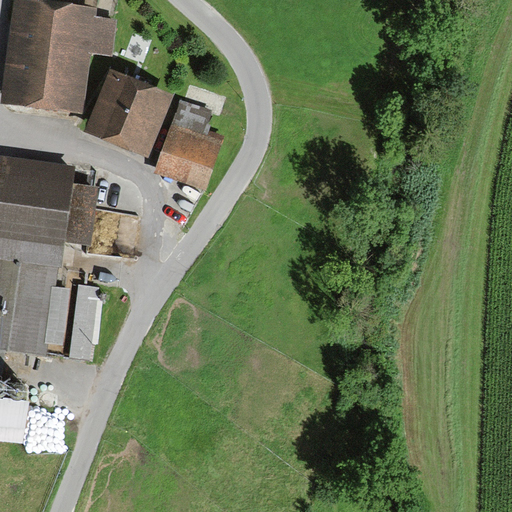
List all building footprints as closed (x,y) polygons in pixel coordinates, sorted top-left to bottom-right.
[(97,11),(16,2),(4,108),(85,117),(92,57),(113,59),(118,22),(96,20),(97,11)] [(112,72),(86,135),(149,161),(176,99),(112,72)] [(181,102),(175,121),(209,133),(212,127),(210,126),(214,112),(181,102)] [(175,121),(156,176),(207,194),(226,139),(209,133),(175,121)] [(0,263),(59,271),(64,272),(68,244),(75,187),(77,168),(0,158),(0,263)] [(98,190),(75,187),(68,244),(91,247),(98,190)] [(59,271),(0,263),(0,352),(9,354),(47,359),(49,346),(64,348),(72,291),(57,289),(59,271)] [(99,289),(79,287),(70,360),(91,362),(99,289)] [(0,442),(24,446),(30,404),(0,399),(0,377),(5,378),(9,354),(0,352),(0,442)]
